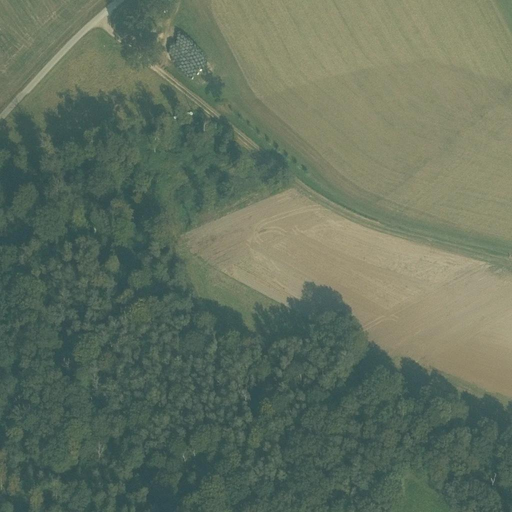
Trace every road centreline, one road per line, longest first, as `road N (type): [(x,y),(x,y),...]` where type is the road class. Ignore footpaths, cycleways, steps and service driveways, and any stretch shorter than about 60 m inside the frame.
road 1 (track): [(95,20),(329,207),(392,233),(511,260)]
road 2 (track): [(178,0),(162,31),(166,63),(337,200)]
road 3 (track): [(0,434),(54,469),(88,443),(214,511)]
road 4 (unclassified): [(0,127),(95,20),(125,0)]
